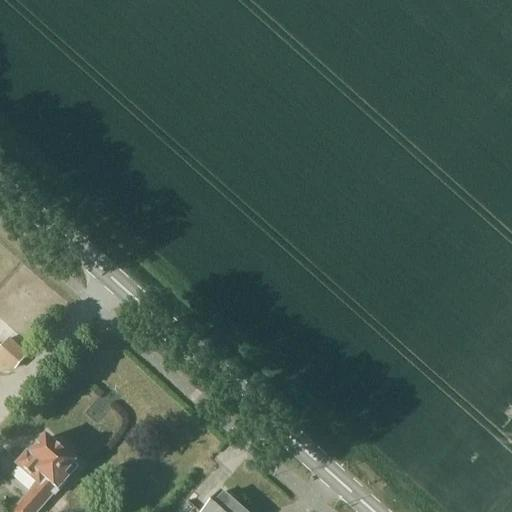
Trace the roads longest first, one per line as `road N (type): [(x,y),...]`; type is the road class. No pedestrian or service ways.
road 1 (secondary): [(377,511),(0,173)]
road 2 (track): [(115,276),(0,405)]
